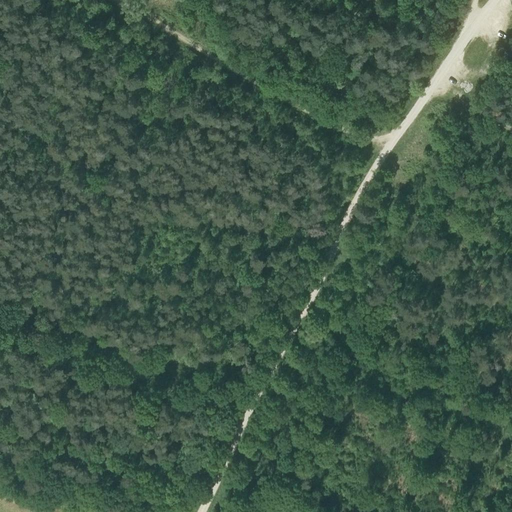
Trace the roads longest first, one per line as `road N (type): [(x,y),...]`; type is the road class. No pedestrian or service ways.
road 1 (unclassified): [(494,0),(382,154),(200,511)]
road 2 (track): [(118,0),(382,154)]
